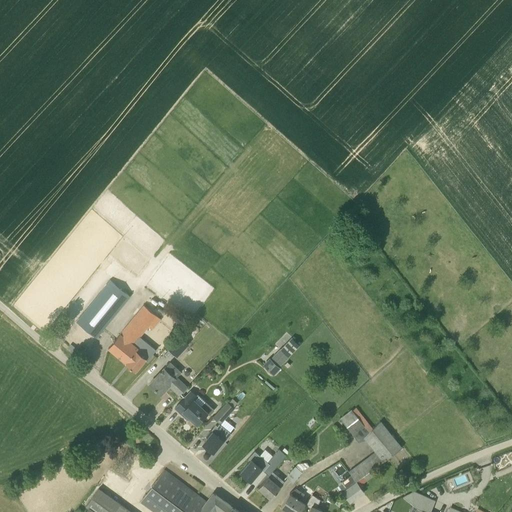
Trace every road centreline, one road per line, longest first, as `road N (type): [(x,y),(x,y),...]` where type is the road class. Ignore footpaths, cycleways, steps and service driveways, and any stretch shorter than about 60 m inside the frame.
road 1 (unclassified): [(252,511),(0,306)]
road 2 (unclassified): [(361,511),(511,442)]
